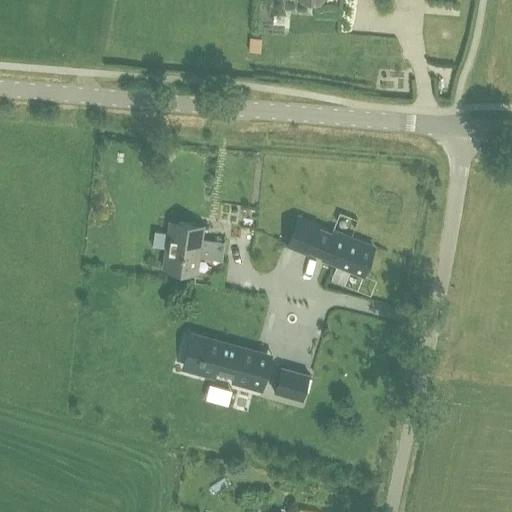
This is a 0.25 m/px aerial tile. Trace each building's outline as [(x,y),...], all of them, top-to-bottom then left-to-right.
[(249,37),(248,52),(261,53),(261,38),(249,37)] [(320,227),(297,217),(287,242),(310,252),(311,250),(323,255),(322,258),(363,275),(375,247),(333,230),(331,236),(319,231),(320,227)] [(225,242),(201,239),(203,226),(171,221),(164,268),(196,273),(198,256),(222,260),(225,242)] [(204,337),(199,355),(197,354),(195,360),(198,360),(195,372),(214,377),(215,372),(231,377),(230,381),(261,390),(268,364),(253,360),(256,351),(204,337)] [(309,375),(279,367),(272,392),(302,400),(309,375)]
